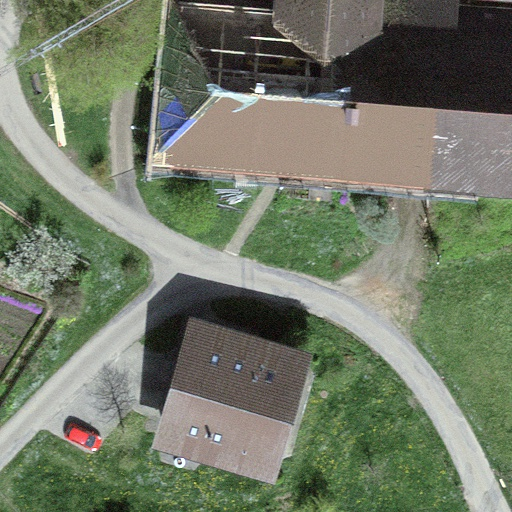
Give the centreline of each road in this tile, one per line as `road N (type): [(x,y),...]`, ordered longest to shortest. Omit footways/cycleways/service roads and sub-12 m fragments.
road 1 (unclassified): [(494,511),(463,448),(400,358),(340,310),(215,261)]
road 2 (unclassified): [(0,449),(124,327),(215,261)]
road 3 (unclassified): [(215,261),(94,200),(27,136),(0,94)]
